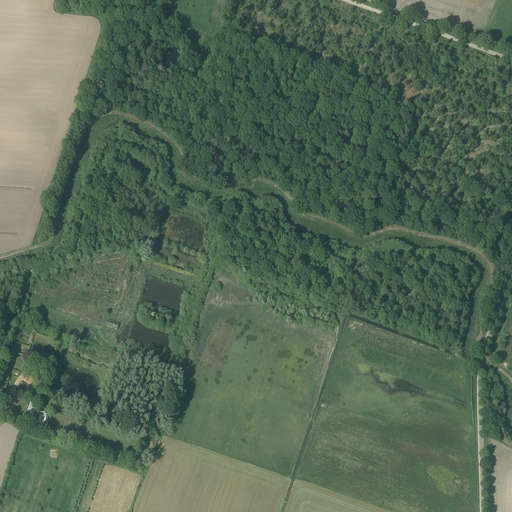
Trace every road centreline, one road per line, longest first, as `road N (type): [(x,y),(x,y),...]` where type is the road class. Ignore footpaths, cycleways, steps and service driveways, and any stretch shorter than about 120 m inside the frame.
road 1 (track): [(0,257),(53,238),(70,164),(92,123),(121,115),(175,142),(186,180),(204,190),(223,197),(251,182),(265,185),(353,236),(420,234),(491,260),(479,323),(484,345)]
road 2 (unclassified): [(480,511),(480,358),(511,265)]
road 3 (track): [(350,0),(511,58)]
